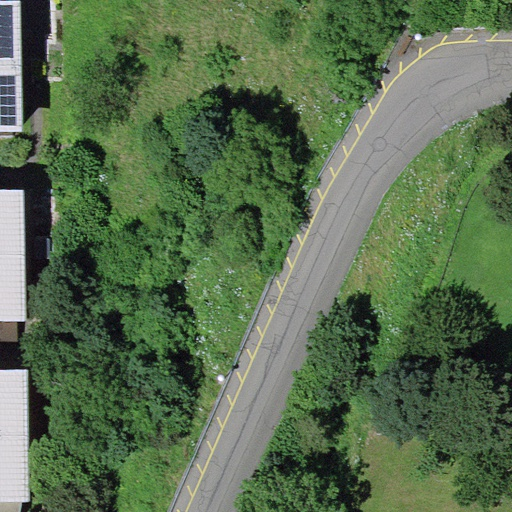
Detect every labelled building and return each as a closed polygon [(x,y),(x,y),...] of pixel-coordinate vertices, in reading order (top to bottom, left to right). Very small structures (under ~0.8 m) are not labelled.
[(0,139),(9,139),(7,80),(0,79),(0,139)] [(10,207),(0,207),(0,267),(11,268),(10,207)] [(0,327),(12,328),(11,268),(0,267),(0,327)] [(13,387),(0,387),(0,447),(14,448),(13,387)] [(14,448),(0,447),(0,507),(15,508),(14,448)]
